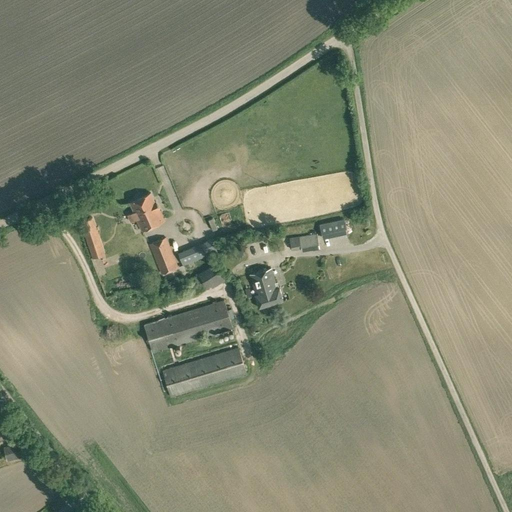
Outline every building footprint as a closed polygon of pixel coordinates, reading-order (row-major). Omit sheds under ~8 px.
[(155,201),(150,192),(129,202),(134,211),(127,214),(130,222),(136,219),(141,230),(164,219),(159,208),(156,201),(155,201)] [(94,256),(105,252),(92,217),(81,221),(94,256)] [(322,239),(347,234),(344,218),(319,223),(322,239)] [(320,248),(317,233),(289,237),(291,250),(300,248),(301,251),(320,248)] [(162,272),(177,266),(173,255),(165,237),(150,244),(162,272)] [(183,264),(217,250),(212,239),(178,253),(183,264)] [(208,289),(226,278),(216,262),(198,273),(208,289)] [(284,268),(287,277),(295,274),(292,265),(284,268)] [(276,287),(271,268),(250,274),(256,293),(254,294),(258,307),(283,300),(279,286),(276,287)] [(152,352),(233,328),(224,299),(144,324),(152,352)] [(170,396),(247,373),(238,346),(162,369),(170,396)] [(6,457),(22,453),(19,442),(3,446),(6,457)]
